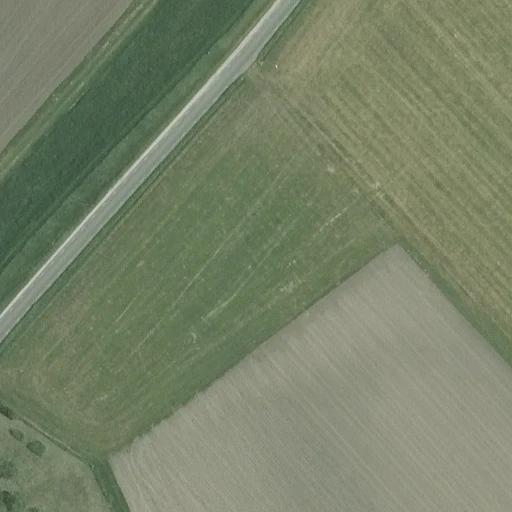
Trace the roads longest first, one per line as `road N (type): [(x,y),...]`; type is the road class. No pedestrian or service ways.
road 1 (unclassified): [(0,331),(286,0)]
road 2 (track): [(0,173),(149,0)]
